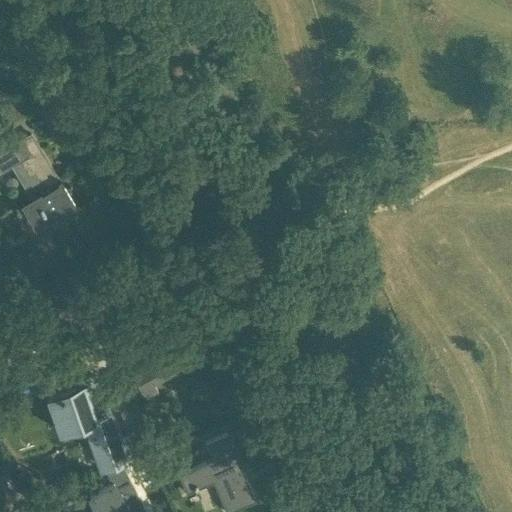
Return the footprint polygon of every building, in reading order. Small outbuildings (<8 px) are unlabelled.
[(159,134),(163,132),(170,128),(159,109),(148,116),(159,134)] [(58,180),(30,134),(21,140),(17,134),(0,144),(0,167),(1,170),(11,164),(31,196),(58,180)] [(56,229),(49,218),(73,203),(59,179),(58,180),(31,196),(22,201),(26,209),(13,217),(30,245),(56,229)] [(118,347),(131,370),(144,394),(156,387),(152,379),(185,360),(172,336),(137,356),(129,340),(118,347)] [(143,427),(125,435),(120,438),(104,394),(100,396),(92,374),(76,380),(78,386),(48,396),(60,430),(84,422),(91,440),(100,437),(113,464),(151,449),(143,427)] [(242,511),(241,506),(255,500),(227,432),(204,442),(211,459),(178,473),(186,492),(187,491),(185,487),(193,484),(195,490),(198,489),(197,487),(213,480),(225,511),(242,511)] [(155,449),(170,442),(167,433),(151,439),(155,449)] [(129,461),(134,470),(153,461),(150,454),(129,461)] [(99,511),(139,511),(132,497),(122,502),(112,481),(89,491),(99,511)]
